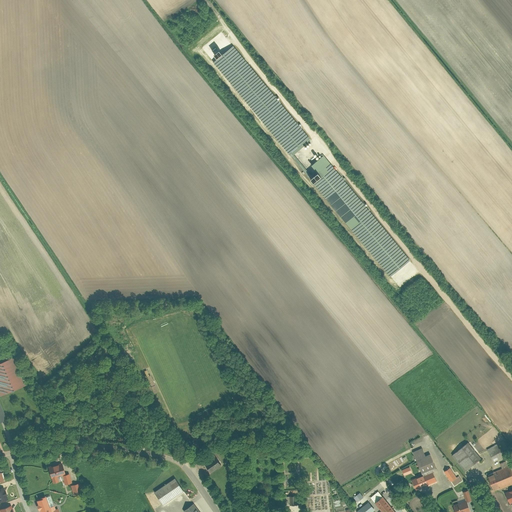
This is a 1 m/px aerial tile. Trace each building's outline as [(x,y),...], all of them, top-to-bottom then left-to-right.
[(232,44),(214,59),(292,156),(311,141),(232,44)] [(320,173),(313,179),(392,275),(410,260),(325,156),(314,165),(320,173)] [(0,343),(0,391),(1,395),(25,385),(6,341),(0,343)] [(150,376),(147,377),(153,392),(157,391),(150,376)] [(505,440),(488,449),(495,461),(511,452),(505,440)] [(483,458),(470,441),(453,454),(466,471),(483,458)] [(423,448),(414,452),(423,473),(437,466),(431,454),(426,456),(423,448)] [(205,464),(211,473),(221,466),(215,457),(205,464)] [(487,474),(494,490),(499,487),(500,489),(511,483),(511,471),(509,465),(507,466),(505,461),(500,463),(502,467),(487,474)] [(63,474),(66,473),(63,462),(49,466),(54,483),(59,481),(58,476),(63,474)] [(402,470),(405,476),(409,473),(410,474),(413,472),(410,466),(402,470)] [(452,467),(445,471),(452,481),(458,477),(452,467)] [(70,472),(63,474),(66,484),(73,482),(70,472)] [(413,479),(417,489),(438,480),(435,472),(426,475),(426,474),(413,479)] [(454,485),(463,480),(460,475),(458,477),(452,481),(454,485)] [(155,491),(164,504),(185,490),(176,477),(155,491)] [(84,493),(80,482),(71,484),(74,495),(84,493)] [(5,486),(0,487),(0,501),(9,499),(5,486)] [(372,497),(376,503),(383,497),(379,491),(372,497)] [(51,507),(47,495),(37,498),(42,511),(45,511),(48,511),(47,511),(61,511),(60,507),(57,508),(55,505),(51,507)] [(298,495),(291,496),(292,506),(299,505),(298,495)] [(397,511),(384,496),(383,497),(376,503),(383,511),(397,511)] [(468,500),(455,505),(457,511),(467,511),(471,511),(468,500)] [(369,502),(358,511),(359,511),(371,511),(375,509),(369,502)]
